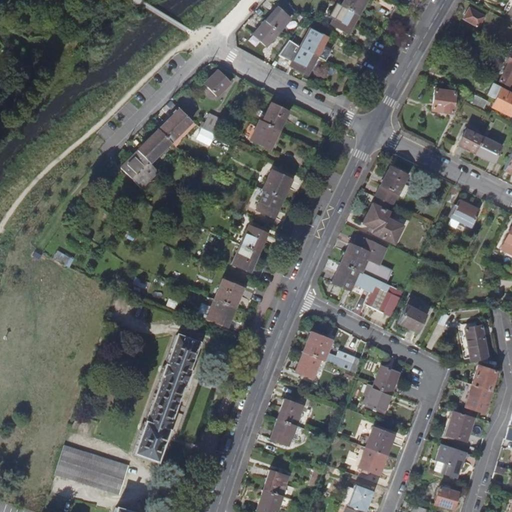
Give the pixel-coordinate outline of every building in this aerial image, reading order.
[(345,7),(357,15),(365,0),(344,0),(341,5),(345,7)] [(345,7),(341,5),(331,24),(346,33),(357,15),(345,7)] [(466,15),(480,22),(485,12),(471,5),(466,15)] [(262,23),(277,35),(290,18),(276,7),(262,23)] [(277,35),(262,23),(251,36),(265,48),(277,35)] [(299,47),(316,57),(327,38),(309,28),(299,47)] [(289,40),(277,56),(292,63),(290,66),(306,74),(316,57),(299,47),(289,40)] [(443,54),(454,60),(457,54),(446,48),(443,54)] [(499,78),(509,83),(511,77),(511,51),(507,59),(508,60),(499,78)] [(231,83),(218,70),(205,84),(219,98),(231,83)] [(489,103),(507,113),(511,102),(511,93),(498,86),(489,103)] [(455,91),(436,88),(432,108),(451,112),(452,106),(455,106),(456,97),(454,96),(455,91)] [(467,100),(480,106),(484,97),(472,91),(467,100)] [(264,124),(281,132),(290,113),(274,105),(264,124)] [(193,123),(193,122),(180,111),(159,132),(173,144),(193,123)] [(216,136),(224,120),(209,113),(201,129),(202,129),(216,136)] [(264,124),(262,122),(253,141),(271,150),(281,132),(264,124)] [(475,150),(483,133),(465,124),(456,140),(475,150)] [(483,133),(475,150),(493,159),(503,141),(484,131),(483,133)] [(173,144),(159,132),(138,153),(145,159),(152,166),(173,144)] [(511,148),(503,168),(511,171),(511,148)] [(158,171),(152,166),(145,159),(138,153),(137,152),(121,169),(142,189),(158,171)] [(390,202),(392,202),(407,171),(389,162),(388,163),(389,164),(381,180),(380,180),(379,182),(380,182),(374,194),(375,195),(390,202)] [(266,192),(283,200),(293,180),(274,171),(264,191),(266,192)] [(283,200),(266,192),(257,211),(274,219),(283,200)] [(390,202),(375,195),(373,201),(387,208),(390,202)] [(393,240),(401,223),(386,215),(388,209),(387,208),(373,201),(370,200),(369,202),(370,203),(363,218),(362,217),(361,220),(379,228),(377,233),(393,240)] [(454,206),(448,217),(449,218),(446,224),(454,228),(457,222),(469,228),(478,211),(459,202),(457,207),(454,206)] [(242,246),(259,254),(269,235),(251,227),(242,246)] [(340,261),(359,270),(360,269),(359,268),(366,255),(377,260),(378,261),(386,246),(361,234),(356,244),(349,241),(348,243),(349,243),(340,261)] [(259,254),(242,246),(233,265),(251,273),(259,254)] [(370,275),(385,282),(392,267),(378,261),(377,260),(370,275)] [(359,270),(340,261),(332,278),(331,277),(330,279),(348,288),(352,281),(371,291),(365,303),(382,311),(388,298),(394,301),(399,289),(385,282),(370,275),(359,270)] [(215,300),(235,308),(244,288),(224,280),(215,300)] [(235,308),(215,300),(206,319),(227,328),(235,308)] [(398,319),(417,328),(425,311),(406,302),(398,319)] [(466,321),(470,354),(488,352),(484,319),(466,321)] [(303,353),(320,360),(346,371),(350,363),(333,355),(331,360),(322,356),(328,340),(311,334),(303,353)] [(176,335),(136,455),(158,463),(167,436),(186,379),(199,342),(176,335)] [(320,360),(303,353),(296,372),(312,379),(320,360)] [(469,378),(488,385),(494,366),(476,360),(469,378)] [(373,386),(391,393),(399,374),(380,367),(373,386)] [(488,385),(469,378),(454,373),(453,378),(468,383),(462,400),(481,407),(488,385)] [(373,386),(368,384),(365,393),(370,395),(373,386)] [(391,393),(373,386),(370,395),(366,405),(384,412),(391,393)] [(275,420),(293,426),(301,406),(283,400),(275,420)] [(445,429),(467,436),(474,413),(475,412),(453,405),(445,429)] [(293,426),(275,420),(268,439),(286,445),(293,426)] [(368,448),(386,455),(393,435),(376,429),(368,448)] [(465,446),(439,437),(434,453),(443,456),(446,458),(443,468),(454,472),(460,456),(461,457),(465,446)] [(83,483),(92,454),(63,446),(54,475),(83,483)] [(386,455),(368,448),(361,468),(378,475),(386,455)] [(92,454),(83,483),(119,494),(128,465),(92,454)] [(496,467),(494,475),(506,478),(508,470),(496,467)] [(263,490),(281,496),(288,476),(270,470),(263,490)] [(450,502),(456,485),(437,479),(431,496),(450,502)] [(348,504),(365,510),(373,491),(356,484),(348,504)] [(275,511),(281,496),(263,490),(256,510),(262,511),(275,511)] [(412,506),(414,507),(424,510),(427,502),(415,497),(412,506)]
